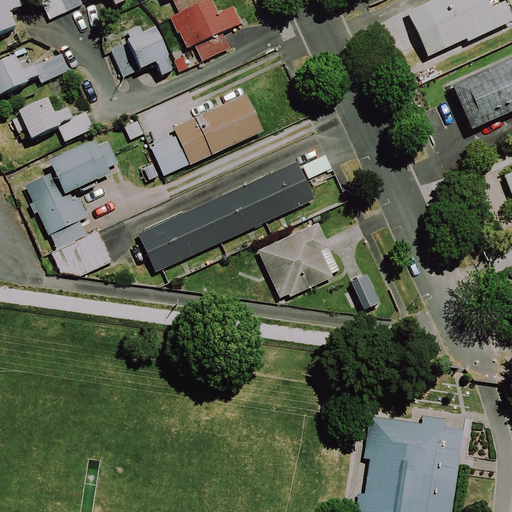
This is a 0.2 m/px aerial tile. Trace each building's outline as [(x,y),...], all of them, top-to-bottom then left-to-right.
[(37,0),(48,22),(80,8),(76,0),(37,0)] [(85,0),(88,5),(100,0),(103,0),(109,12),(119,8),(115,0),(85,0)] [(441,0),(404,17),(424,62),(463,44),(464,46),(510,26),(501,6),(486,13),(480,0),(441,0)] [(511,0),(503,0),(511,17),(511,0)] [(0,39),(11,35),(4,19),(19,13),(14,1),(0,6),(0,39)] [(214,18),(207,4),(167,22),(174,36),(176,36),(184,53),(239,28),(231,11),(214,18)] [(161,65),(162,64),(150,34),(122,46),(134,76),(150,69),(155,82),(166,78),(161,65)] [(0,66),(0,100),(22,90),(21,87),(36,81),(39,87),(67,75),(60,58),(16,78),(10,63),(0,66)] [(511,63),(448,93),(469,139),(511,119),(511,63)] [(170,133),(187,170),(260,136),(242,99),(170,133)] [(13,119),(25,146),(54,134),(53,132),(69,125),(64,114),(49,121),(42,106),(13,119)] [(23,189),(45,239),(48,237),(54,252),(83,240),(77,225),(85,221),(74,195),(96,186),(95,184),(108,178),(105,172),(116,167),(106,144),(95,149),(93,146),(44,168),(49,178),(23,189)] [(328,173),(322,159),(300,169),(306,183),(328,173)] [(135,238),(152,277),(312,204),(295,166),(135,238)] [(316,227),(255,254),(277,303),(286,299),(287,302),(331,282),(319,256),(327,252),(316,227)] [(77,280),(108,266),(95,235),(49,257),(59,278),(77,280)] [(352,280),(365,308),(381,300),(368,273),(352,280)] [(359,491),(356,509),(363,510),(362,511),(452,511),(465,427),(445,424),(446,417),(423,413),(422,421),(371,413),(364,457),(371,458),(366,492),(359,491)]
